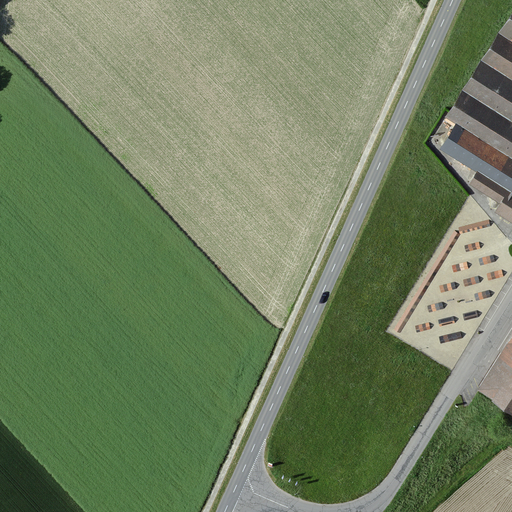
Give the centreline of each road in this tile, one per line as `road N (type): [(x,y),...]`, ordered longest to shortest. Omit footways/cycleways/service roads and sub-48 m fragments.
road 1 (tertiary): [(225,511),(452,0)]
road 2 (track): [(195,511),(420,0)]
